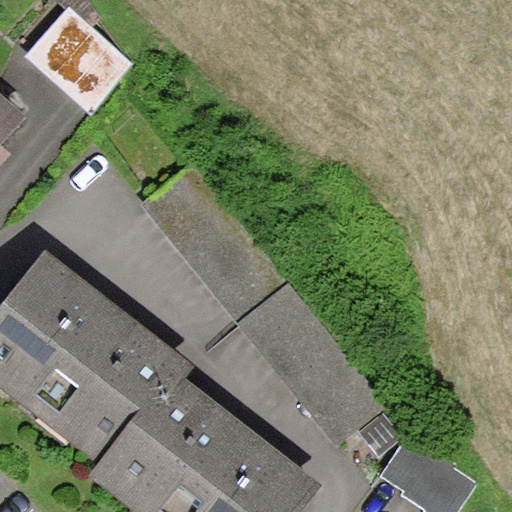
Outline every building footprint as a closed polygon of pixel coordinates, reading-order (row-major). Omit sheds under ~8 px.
[(0,186),(33,146),(0,118),(0,186)] [(183,167),(135,205),(224,322),(277,283),(183,167)] [(0,298),(0,398),(92,469),(165,380),(185,351),(43,243),(0,298)] [(380,410),(278,289),(228,331),(330,452),(380,410)] [(117,511),(327,511),(165,380),(92,469),(81,483),(117,511)] [(387,478),(433,511),(463,511),(481,489),(415,440),(387,478)]
